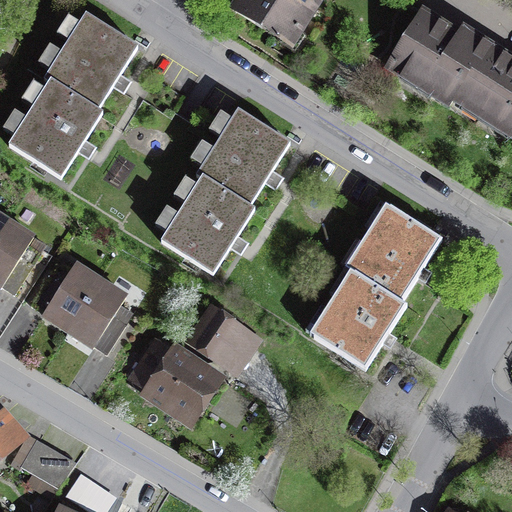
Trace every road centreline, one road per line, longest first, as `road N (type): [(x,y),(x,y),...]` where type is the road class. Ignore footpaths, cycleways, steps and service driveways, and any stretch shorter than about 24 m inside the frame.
road 1 (residential): [(121,0),(511,247)]
road 2 (residential): [(232,511),(0,375)]
